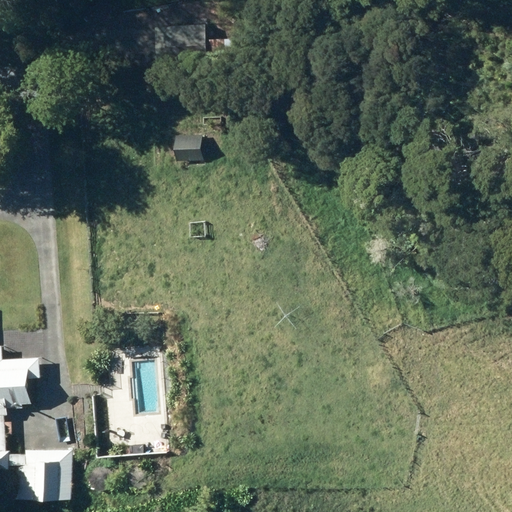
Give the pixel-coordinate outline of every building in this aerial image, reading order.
[(210,19),(159,22),(161,65),(212,62),(210,19)] [(244,35),(229,35),(230,59),(245,58),(244,35)] [(179,158),(206,158),(206,133),(179,133),(179,158)] [(0,464),(14,464),(14,462),(20,462),(21,495),(78,493),(76,445),(29,447),(29,450),(14,450),(14,447),(10,447),(8,411),(11,411),(11,404),(27,404),(27,399),(33,399),(32,374),(44,373),(44,354),(5,355),(5,342),(0,342),(0,464)] [(120,361),(104,365),(107,378),(122,374),(120,361)]
